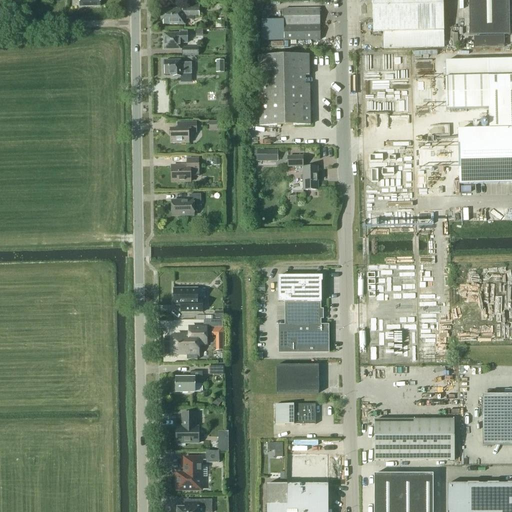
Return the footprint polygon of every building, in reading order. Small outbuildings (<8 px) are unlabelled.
[(443,31),(442,0),(371,0),(372,32),(382,32),(383,48),(443,47),(443,31)] [(467,0),(468,35),(508,35),(507,0),(467,0)] [(198,16),(198,5),(182,5),(182,9),(163,9),(163,11),(162,12),(162,16),(163,17),(163,25),(185,24),(185,16),(198,16)] [(261,20),(262,41),(284,40),(320,40),(319,9),(283,9),(283,19),(261,20)] [(187,42),(187,33),(179,33),(179,35),(163,36),(163,37),(162,38),(162,43),(164,44),(164,51),(180,51),(180,42),(187,42)] [(199,56),(199,47),(182,48),(182,57),(199,56)] [(309,76),(309,55),(258,56),(259,126),(310,125),(309,85),(304,85),(304,76),(309,76)] [(511,59),(445,61),(446,110),(488,109),(489,129),(458,130),(459,184),(511,183),(511,59)] [(180,65),(180,62),(164,63),(164,64),(163,64),(163,70),(164,70),(164,76),(173,76),(173,78),(181,78),(181,76),(192,76),(191,65),(180,65)] [(196,133),(196,123),(190,123),(178,124),(178,130),(170,130),(171,144),(189,144),(188,133),(196,133)] [(257,150),(257,162),(270,162),(270,150),(257,150)] [(214,158),(209,158),(209,162),(214,162),(214,166),(219,166),(219,158),(219,157),(214,157),(214,158)] [(303,166),(303,157),(288,157),(288,167),(296,167),(296,172),(303,172),(303,191),(318,191),(317,167),(303,168),(303,166)] [(199,177),(199,159),(187,159),(187,166),(171,167),(172,182),(191,182),(191,177),(199,177)] [(419,177),(419,185),(428,185),(427,176),(419,177)] [(201,206),(201,195),(189,195),(190,201),(172,202),(172,217),(194,216),(194,207),(201,206)] [(420,216),(420,228),(429,228),(429,216),(420,216)] [(287,303),(287,326),(320,326),(320,318),(322,318),(322,311),(320,311),(320,303),(322,303),(321,282),(322,282),(322,277),(278,277),(278,303),(287,303)] [(197,300),(197,290),(173,290),(173,306),(180,306),(180,313),(202,313),(202,300),(197,300)] [(214,312),(215,319),(223,319),(223,311),(214,312)] [(328,352),(328,326),(320,326),(287,326),(280,326),(280,352),(328,352)] [(206,344),(206,328),(188,328),(188,336),(174,336),(174,354),(187,354),(187,357),(198,357),(198,344),(206,344)] [(223,328),(212,328),(212,337),(215,337),(215,351),(223,351),(223,328)] [(223,375),(223,366),(210,366),(210,375),(223,375)] [(318,394),(318,366),(276,366),(276,394),(318,394)] [(202,385),(202,373),(190,373),(190,379),(175,379),(175,393),(195,393),(195,385),(202,385)] [(511,395),(482,396),(483,447),(511,446),(511,395)] [(218,407),(222,402),(216,397),(212,403),(218,407)] [(315,425),(315,405),(275,406),(275,425),(315,425)] [(195,428),(195,414),(182,414),(182,425),(183,425),(183,428),(176,428),(176,444),(177,444),(177,447),(185,447),(185,444),(198,444),(198,428),(195,428)] [(455,460),(454,421),(374,421),(375,460),(455,460)] [(218,432),(218,452),(219,452),(228,452),(228,432),(218,432)] [(219,464),(219,452),(218,452),(206,452),(206,464),(219,464)] [(201,491),(201,459),(184,459),(184,474),(176,474),(176,491),(201,491)] [(432,511),(433,475),(431,475),(423,475),(411,475),(403,475),(391,475),(383,475),(374,475),(373,511),(432,511)] [(511,511),(511,484),(447,485),(446,511),(511,511)] [(327,511),(328,485),(266,485),(266,511),(327,511)] [(211,511),(211,500),(189,501),(189,509),(187,509),(177,509),(177,511),(211,511)]
